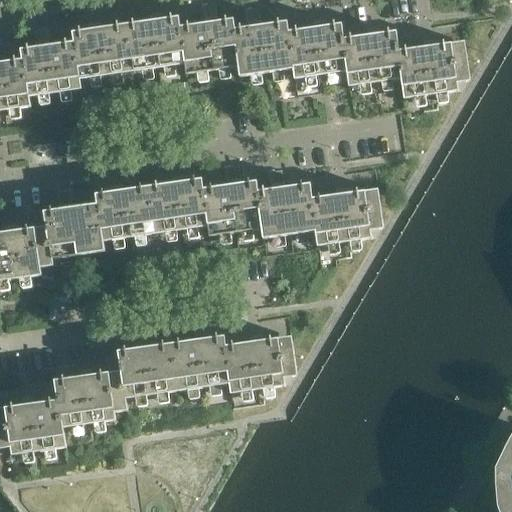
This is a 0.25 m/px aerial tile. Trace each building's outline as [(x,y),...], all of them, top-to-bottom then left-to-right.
[(241,68),(236,31),(234,21),(218,23),(216,6),(204,8),(206,25),(181,29),(186,66),(185,66),(187,76),(239,69),(241,68)] [(295,71),(289,33),(288,23),(262,27),(259,10),(247,11),(249,29),(236,31),(241,68),(239,69),(240,79),(293,71),(295,71)] [(186,66),(181,29),(180,19),(164,21),(163,16),(151,18),(151,23),(126,26),(101,30),(101,25),(88,27),(89,32),(73,34),(74,44),(80,81),(81,81),(133,74),(159,70),(185,66),(186,66)] [(349,73),(345,40),(343,26),(327,28),(326,23),(314,25),(314,30),(289,33),(295,71),(293,71),(295,81),(347,73),(349,73)] [(80,81),(74,44),(51,47),(48,30),(36,31),(38,49),(21,51),(23,61),(28,99),(30,99),(83,91),(81,81),(80,81)] [(404,80),(400,53),(397,33),(381,35),(380,30),(368,32),(369,37),(345,40),(349,73),(347,73),(349,88),(401,81),(404,80)] [(470,78),(465,43),(460,44),(436,47),(435,43),(423,44),(424,49),(400,53),(404,80),(401,81),(404,101),(436,96),(459,93),(458,85),(466,84),(471,83),(470,78)] [(28,99),(23,61),(0,64),(0,112),(32,108),(30,99),(28,99)] [(264,230),(259,193),(258,183),(242,185),(239,168),(227,169),(229,187),(204,190),(210,228),(208,228),(210,238),(262,231),(264,230)] [(318,233),(313,200),(311,185),(285,189),(282,171),(270,173),(273,191),(259,193),(264,230),(262,231),(263,240),(316,233),(318,233)] [(210,228),(204,190),(203,180),(187,183),(186,178),(174,180),(175,184),(151,188),(124,192),(124,187),(111,189),(112,193),(96,196),(98,205),(103,243),(104,243),(131,239),(159,235),(208,228),(210,228)] [(384,225),(380,201),(380,199),(379,191),(373,191),(350,195),(349,190),(337,192),(337,196),(313,200),(318,233),(316,233),(318,248),(350,243),(372,240),(371,232),(378,231),(384,230),(384,225)] [(103,243),(98,205),(73,209),(70,191),(58,193),(60,211),(44,213),(46,228),(51,261),(53,260),(106,253),(104,243),(103,243)] [(51,261),(46,228),(20,232),(19,227),(7,229),(7,233),(0,234),(0,283),(43,277),(41,269),(54,267),(53,260),(51,261)] [(232,385),(226,347),(225,337),(209,340),(207,322),(194,324),(197,341),(172,345),(179,392),(230,385),(232,385)] [(179,392),(172,345),(147,348),(144,331),(132,333),(135,350),(119,353),(121,372),(125,400),(127,400),(179,392)] [(293,342),(292,338),(287,339),(263,342),(262,337),(250,339),(251,344),(226,347),(232,385),(230,385),(231,395),(264,390),(286,387),(285,379),(292,378),(298,378),(297,373),(293,342)] [(128,412),(127,400),(125,400),(121,372),(94,376),(93,371),(81,373),(82,378),(55,382),(58,402),(62,429),(64,429),(116,422),(115,414),(128,412)] [(62,429),(58,402),(34,405),(33,400),(21,402),(22,407),(0,409),(0,450),(11,449),(13,457),(67,449),(65,438),(64,429),(62,429)] [(511,511),(511,448),(510,449),(509,449),(498,470),(500,473),(505,481),(500,486),(499,486),(500,508),(503,509),(506,511),(511,511)]
